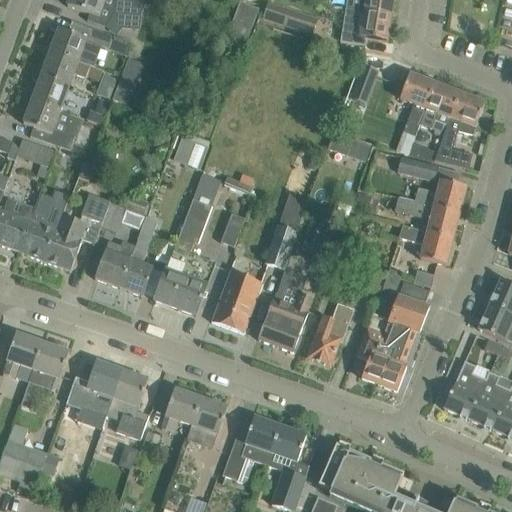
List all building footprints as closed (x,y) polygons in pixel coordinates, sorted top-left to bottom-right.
[(105,0),(70,0),(67,8),(98,20),(105,0)] [(126,0),(132,2),(148,8),(151,0),(126,0)] [(393,0),(346,0),(345,10),(391,17),(393,0)] [(268,7),(263,20),(297,32),(302,18),(268,7)] [(391,17),(345,10),(340,43),(366,47),(367,41),(387,44),(391,17)] [(58,31),(50,54),(102,73),(94,69),(102,49),(109,51),(113,39),(74,24),(70,36),(58,31)] [(50,54),(41,79),(69,89),(74,77),(85,81),(86,79),(98,84),(102,73),(50,54)] [(350,100),(366,106),(377,74),(362,68),(350,100)] [(123,74),(117,88),(132,93),(133,94),(138,80),(123,74)] [(419,127),(435,86),(409,76),(400,101),(413,106),(396,152),(408,157),(419,127)] [(60,114),(69,89),(41,79),(32,103),(60,114)] [(435,86),(419,127),(435,133),(428,151),(437,154),(459,95),(435,86)] [(457,132),(473,137),(485,105),(459,95),(437,154),(433,163),(448,167),(457,132)] [(83,122),(60,114),(32,103),(23,126),(33,130),(30,139),(69,152),(73,140),(65,137),(68,129),(80,133),(83,122)] [(90,112),(86,122),(99,127),(103,117),(93,113),(90,112)] [(332,136),(327,153),(345,159),(351,143),(332,136)] [(0,139),(0,152),(8,156),(6,160),(14,163),(16,159),(18,151),(13,144),(0,139)] [(181,141),(173,164),(199,173),(207,150),(181,141)] [(48,170),(54,153),(22,142),(18,151),(16,159),(48,170)] [(397,173),(397,175),(434,185),(438,170),(401,160),(397,173)] [(78,180),(88,183),(94,169),(84,165),(78,180)] [(70,203),(77,180),(66,177),(59,200),(70,203)] [(414,204),(414,205),(459,216),(466,190),(440,183),(437,195),(418,190),(414,204)] [(94,247),(101,228),(110,205),(89,197),(81,217),(88,220),(85,225),(61,216),(55,232),(54,231),(42,263),(70,274),(82,242),(94,247)] [(123,210),(125,210),(146,218),(151,205),(129,197),(123,210)] [(394,213),(430,223),(427,235),(453,241),(459,216),(414,205),(414,204),(398,199),(394,213)] [(0,208),(0,247),(18,254),(36,205),(35,205),(33,210),(7,200),(3,210),(0,208)] [(174,251),(166,272),(166,273),(165,273),(154,303),(196,319),(215,266),(190,256),(194,245),(198,246),(203,232),(199,231),(202,221),(206,222),(211,209),(192,202),(174,251)] [(42,263),(54,231),(43,227),(50,210),(36,205),(18,254),(42,263)] [(110,205),(101,228),(116,234),(125,210),(123,210),(110,205)] [(234,249),(244,221),(231,216),(221,244),(234,249)] [(145,222),(135,249),(120,291),(143,299),(153,271),(141,267),(146,254),(145,254),(155,226),(145,222)] [(283,272),(296,234),(277,228),(264,266),(283,272)] [(453,241),(427,235),(403,229),(398,241),(423,247),(420,261),(446,268),(453,241)] [(95,281),(120,291),(135,249),(122,244),(120,249),(109,244),(95,281)] [(355,298),(363,276),(348,272),(344,284),(338,282),(335,292),(355,298)] [(244,337),(251,318),(263,287),(230,274),(211,324),(244,337)] [(378,298),(385,279),(372,274),(365,293),(378,298)] [(511,284),(502,280),(491,305),(511,314),(511,284)] [(430,294),(411,287),(403,284),(398,299),(397,299),(389,321),(373,316),(368,329),(366,328),(362,339),(355,358),(368,363),(362,381),(397,394),(406,369),(404,368),(426,310),(424,309),(430,294)] [(292,355),(299,336),(312,301),(299,296),(297,303),(277,296),(274,303),(273,303),(259,342),(292,355)] [(511,314),(491,305),(480,330),(511,344),(511,314)] [(341,344),(347,328),(353,312),(337,306),(331,322),(322,318),(316,335),(318,336),(315,342),(308,361),(329,369),(338,343),(341,344)] [(3,376),(17,380),(29,385),(42,346),(16,336),(7,363),(3,376)] [(499,355),(503,347),(490,341),(486,349),(499,355)] [(69,355),(42,346),(29,385),(55,394),(59,381),(60,382),(69,355)] [(511,351),(503,347),(499,355),(511,361),(511,359),(511,351)] [(445,409),(469,420),(491,373),(490,373),(486,380),(474,375),(477,367),(466,362),(445,409)] [(98,395),(112,400),(122,373),(96,364),(86,391),(87,391),(82,403),(94,407),(98,395)] [(148,383),(122,373),(112,400),(106,419),(119,423),(122,417),(133,421),(136,413),(138,409),(148,383)] [(501,378),(491,373),(469,420),(493,431),(511,389),(511,387),(510,391),(497,385),(501,378)] [(511,439),(511,389),(493,431),(511,439)] [(177,423),(191,428),(201,401),(174,392),(165,418),(165,419),(161,431),(173,435),(177,423)] [(212,451),(212,449),(213,449),(217,437),(218,437),(227,411),(201,401),(191,428),(186,442),(212,451)] [(116,434),(140,443),(149,418),(136,413),(133,421),(122,417),(119,423),(120,423),(116,434)] [(266,468),(280,429),(254,420),(246,443),(236,439),(223,478),(237,483),(246,461),(266,468)] [(0,478),(18,485),(16,493),(32,499),(47,456),(22,447),(28,431),(14,426),(0,465),(0,478)] [(297,464),(306,438),(280,429),(266,468),(284,474),(272,507),(286,511),(293,511),(309,468),(297,464)] [(148,471),(161,438),(148,433),(136,466),(148,471)] [(126,448),(120,467),(131,471),(138,452),(126,448)] [(476,511),(477,510),(455,500),(449,511),(425,511),(427,508),(418,504),(418,502),(417,502),(414,508),(394,499),(403,477),(381,468),(379,473),(368,468),(370,463),(348,453),(345,459),(335,454),(337,449),(336,448),(318,488),(372,511),(476,511)] [(312,511),(336,511),(338,508),(318,499),(312,511)]
